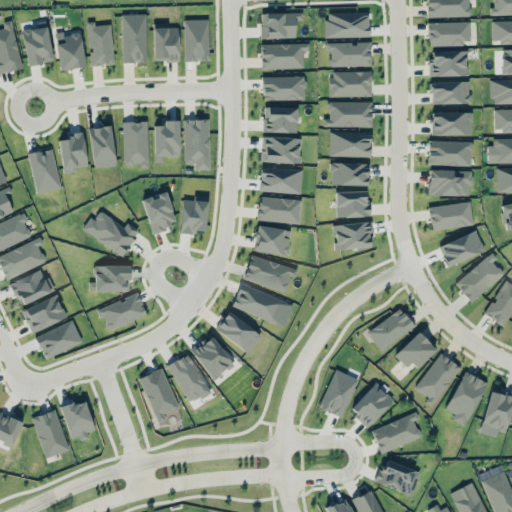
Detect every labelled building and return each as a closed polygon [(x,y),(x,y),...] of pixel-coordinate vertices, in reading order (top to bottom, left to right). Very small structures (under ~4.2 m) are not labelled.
[(425,0),(426,17),(469,16),(468,0),(425,0)] [(511,0),(490,0),(491,14),(511,13),(511,0)] [(367,11),(324,13),(325,37),(368,36),(367,11)] [(294,37),(294,20),(301,20),(301,12),(259,13),(260,38),(294,37)] [(144,13),(120,14),(121,62),(146,61),(144,13)] [(183,61),(208,60),(207,19),(183,19),(183,61)] [(0,72),(20,68),(11,20),(2,22),(3,27),(0,28),(0,72)] [(51,61),(45,21),(36,22),(36,27),(21,29),(26,65),(51,61)] [(86,22),(89,65),(113,64),(110,24),(93,25),(93,21),(86,22)] [(427,45),(469,44),(468,21),(427,22),(427,45)] [(153,61),(178,61),(177,27),(165,27),(165,23),(152,23),(153,61)] [(56,43),(58,69),(83,67),(80,32),(62,34),(62,42),(56,43)] [(328,66),(370,65),(369,42),(327,42),(328,66)] [(302,50),(308,50),(307,43),(259,43),(260,68),(302,68),(302,50)] [(501,74),(511,73),(511,48),(500,49),(501,74)] [(466,50),(428,51),(428,76),(466,75),(466,50)] [(329,96),(370,95),(370,70),(328,71),(329,96)] [(261,76),(262,99),(304,99),(304,75),(261,76)] [(430,104),(469,103),(468,80),(429,81),(430,104)] [(322,126),(370,126),(371,101),(327,101),(327,118),(322,118),(322,126)] [(296,107),(262,106),(261,131),(295,132),(296,107)] [(511,131),(511,108),(492,109),(493,132),(511,131)] [(471,111),(430,112),(430,134),(471,134),(471,111)] [(194,170),(208,169),(207,118),(182,119),(183,164),(193,163),(194,170)] [(177,120),(162,120),(163,125),(152,125),(153,162),(162,161),(162,157),(178,156),(177,120)] [(146,121),(122,121),(123,164),(139,164),(139,167),(147,167),(146,121)] [(94,168),(115,164),(108,124),(86,128),(94,168)] [(328,155),(369,156),(370,132),(328,131),(328,155)] [(82,133),(57,136),(62,173),(77,171),(76,166),(86,165),(82,133)] [(259,161),(298,162),(299,137),(260,136),(259,161)] [(427,164),(470,165),(471,141),(427,140),(427,164)] [(59,187),(50,148),(39,150),(26,153),(36,193),(59,187)] [(367,163),(329,162),(329,184),(366,185),(367,163)] [(511,191),(511,166),(495,167),(495,192),(511,191)] [(300,168),(259,167),(258,191),(300,192),(300,168)] [(470,170),(427,169),(427,195),(470,195),(470,170)] [(0,216),(12,212),(3,190),(0,190),(0,216)] [(335,216),(369,215),(368,202),(364,202),(364,190),(334,191),(335,216)] [(151,232),(175,224),(164,191),(152,195),(140,199),(151,232)] [(204,233),(206,196),(192,195),(192,199),(181,198),(179,231),(204,233)] [(256,221),(298,223),(299,198),(257,196),(256,221)] [(468,200),(427,207),(431,230),(472,224),(468,200)] [(511,201),(499,204),(504,229),(511,227),(511,201)] [(122,227),(100,210),(92,219),(89,217),(81,227),(119,256),(138,231),(126,222),(122,227)] [(0,248),(30,237),(24,221),(26,220),(23,213),(0,221),(0,248)] [(332,224),(334,249),(371,247),(369,221),(332,224)] [(289,230),(256,224),(252,249),(286,254),(289,230)] [(446,266),(483,250),(475,230),(437,246),(446,266)] [(42,243),(38,236),(0,253),(0,268),(5,279),(45,261),(37,245),(42,243)] [(471,302),(504,271),(487,253),(454,284),(471,302)] [(289,276),(293,277),(296,269),(250,254),(242,277),(284,292),(289,276)] [(128,265),(92,265),(93,282),(87,282),(88,291),(128,290),(128,265)] [(53,291),(48,276),(42,278),(39,270),(9,281),(17,304),(53,291)] [(483,314),(504,326),(511,310),(511,283),(503,279),(483,314)] [(275,324),(284,300),(240,282),(230,306),(275,324)] [(98,307),(105,329),(145,315),(137,293),(98,307)] [(65,317),(56,294),(20,309),(30,332),(65,317)] [(379,350),(413,326),(400,307),(365,331),(379,350)] [(214,329),(247,352),(259,334),(227,311),(214,329)] [(44,359),(81,341),(70,319),(34,336),(44,359)] [(413,370),(435,349),(417,331),(396,352),(413,370)] [(233,364),(212,334),(190,350),(211,379),(233,364)] [(424,401),(432,407),(458,365),(437,352),(414,389),(427,397),(424,401)] [(166,365),(189,403),(209,391),(186,353),(166,365)] [(138,377),(156,422),(164,419),(162,414),(177,407),(160,368),(138,377)] [(355,377),(332,369),(319,408),(341,416),(355,377)] [(445,409),(454,413),(451,420),(464,426),(484,381),(462,371),(445,409)] [(366,425),(392,398),(374,382),(349,409),(366,425)] [(480,425),(505,431),(511,402),(511,393),(490,388),(480,425)] [(58,405),(71,441),(86,435),(85,432),(94,429),(83,401),(74,404),(72,400),(58,405)] [(31,416),(43,457),(67,450),(55,409),(31,416)] [(0,441),(10,446),(21,421),(0,410),(0,441)] [(370,429),(379,453),(420,437),(413,420),(417,418),(415,412),(370,429)] [(377,468),(372,481),(405,493),(413,470),(386,460),(382,470),(377,468)] [(480,480),(493,511),(511,511),(511,492),(503,470),(480,480)] [(458,511),(485,511),(472,481),(449,492),(458,511)] [(357,511),(380,511),(372,489),(352,497),(357,511)] [(326,511),(351,511),(344,498),(325,508),(326,511)]
